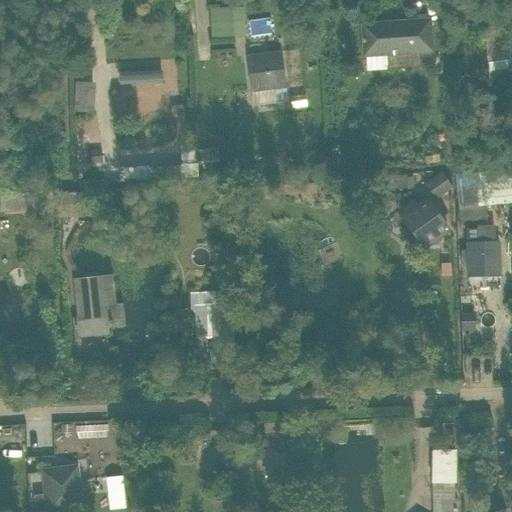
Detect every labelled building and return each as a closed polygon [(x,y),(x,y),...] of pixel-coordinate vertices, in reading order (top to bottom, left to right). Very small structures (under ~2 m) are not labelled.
[(245,37),(243,8),(212,9),(213,40),(233,39),(233,38),(245,37)] [(428,21),(362,26),(364,58),(366,58),(366,72),(388,71),(387,69),(432,67),(428,21)] [(489,79),(511,78),(508,31),(485,33),(489,79)] [(246,56),(253,107),(287,102),(286,89),(285,89),(280,52),(246,56)] [(120,86),(163,84),(162,71),(120,73),(120,86)] [(73,112),(93,113),(95,84),(74,83),(73,112)] [(136,184),(196,181),(196,166),(195,150),(195,145),(180,146),(181,166),(176,166),(176,165),(119,168),(120,181),(136,181),(136,184)] [(195,150),(196,166),(210,165),(211,164),(219,164),(218,149),(200,151),(200,149),(195,150)] [(511,170),(455,175),(456,194),(450,195),(450,207),(458,206),(459,221),(487,221),(487,206),(511,204),(511,170)] [(437,198),(452,188),(441,171),(426,182),(437,198)] [(43,205),(42,192),(4,194),(4,193),(0,192),(0,212),(4,213),(4,216),(30,214),(30,206),(43,205)] [(60,218),(85,218),(85,193),(59,194),(60,218)] [(396,212),(425,251),(451,230),(426,196),(416,204),(413,199),(396,212)] [(466,278),(501,277),(500,242),(496,242),(495,225),(477,226),(477,230),(466,230),(466,244),(465,244),(465,251),(460,251),(461,267),(466,267),(466,278)] [(108,329),(125,327),(123,304),(116,305),(112,276),(73,280),(77,318),(70,318),(73,339),(105,336),(109,335),(108,329)] [(196,338),(227,336),(224,292),(191,294),(191,311),(194,314),(196,338)] [(462,332),(476,332),(475,314),(461,314),(462,332)] [(294,423),(264,424),(265,472),(296,472),(294,423)] [(432,483),(431,511),(455,511),(456,504),(453,504),(453,484),(455,484),(455,451),(431,451),(430,484),(432,483)] [(48,511),(60,511),(81,509),(75,469),(44,474),(48,511)]
